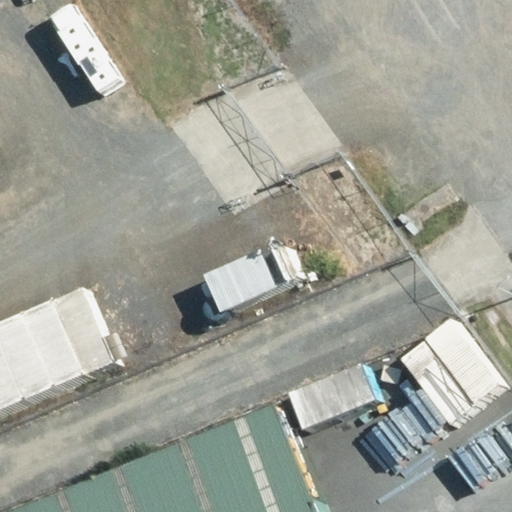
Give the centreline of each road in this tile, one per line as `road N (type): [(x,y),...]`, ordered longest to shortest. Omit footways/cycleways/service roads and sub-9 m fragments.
road 1 (unknown): [(444,41),(63,238)]
road 2 (unclassified): [(511,201),(492,175),(444,41),(438,0)]
road 3 (unknown): [(4,124),(63,238)]
